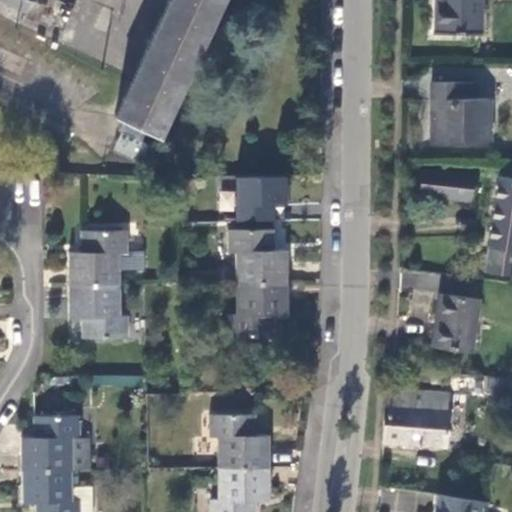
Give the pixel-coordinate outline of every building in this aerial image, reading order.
[(29,0),(2,0),(25,11),(29,0)] [(166,0),(112,116),(156,137),(221,0),(166,0)] [(480,30),(480,6),(435,5),(435,30),(480,30)] [(432,82),(431,140),(490,140),(489,98),(474,98),(474,82),(432,82)] [(420,196),(469,201),(472,173),(453,171),(452,175),(422,171),(420,196)] [(487,271),(511,274),(511,181),(498,180),(489,246),(487,271)] [(240,250),(240,282),(290,281),(290,249),(276,249),(276,229),(232,229),(232,250),(240,250)] [(70,252),(70,284),(120,283),(120,270),(143,269),(143,251),(126,251),(125,230),(82,232),(83,251),(70,252)] [(401,269),(399,289),(438,292),(440,273),(401,269)] [(189,272),(190,282),(222,282),(222,271),(189,272)] [(290,281),(240,282),(240,315),(233,315),(233,335),(278,335),(278,314),(291,314),(290,281)] [(120,283),(70,284),(70,316),(84,316),(84,337),(128,337),(128,316),(121,316),(120,283)] [(434,344),(476,350),(482,299),(440,294),(434,344)] [(450,394),(385,389),(386,401),(383,442),(447,447),(450,394)] [(219,435),(219,467),(269,467),(269,434),(256,434),(256,413),(211,413),(211,435),(219,435)] [(23,437),(22,469),(73,468),(91,468),(91,435),(80,435),(80,416),(36,416),(36,437),(23,437)] [(269,467),(219,467),(220,500),(213,500),(212,511),(257,511),(257,500),(270,500),(269,467)] [(73,468),(22,469),(22,501),(37,501),(36,511),(92,511),(93,486),(73,486),(73,468)] [(484,511),(486,502),(436,495),(434,511),(484,511)]
